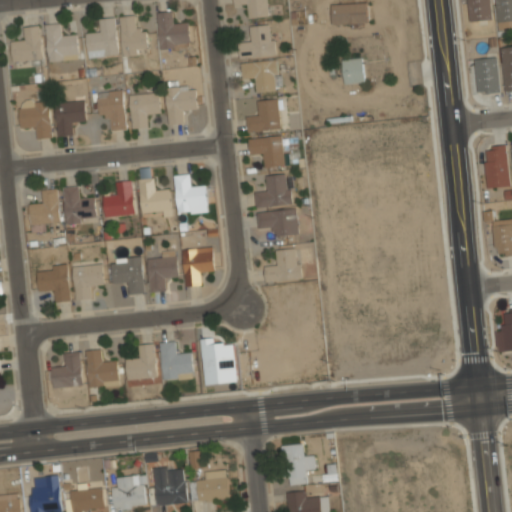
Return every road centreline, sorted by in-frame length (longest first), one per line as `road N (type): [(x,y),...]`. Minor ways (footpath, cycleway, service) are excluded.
road 1 (tertiary): [(488,511),(437,0)]
road 2 (tertiary): [(511,379),(0,429)]
road 3 (tertiary): [(0,455),(511,405)]
road 4 (residential): [(41,451),(0,68)]
road 5 (residential): [(238,278),(243,252),(215,0)]
road 6 (residential): [(24,328),(212,301),(238,278)]
road 7 (residential): [(10,159),(230,135)]
